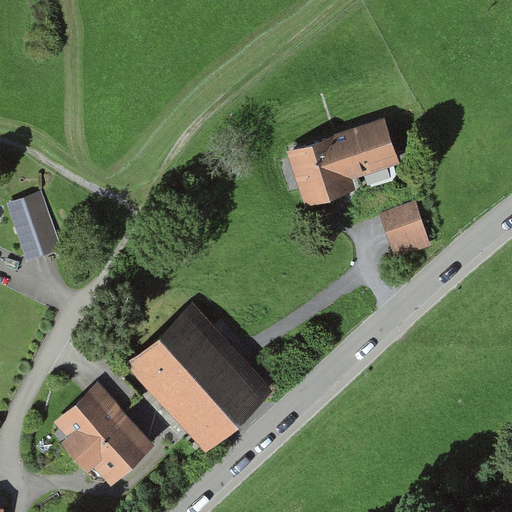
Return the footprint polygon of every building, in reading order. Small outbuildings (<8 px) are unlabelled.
[(306,202),(357,185),(354,176),(401,161),(386,116),(288,148),(306,202)] [(7,200),(27,260),(62,248),(42,188),(7,200)] [(382,211),(395,257),(433,246),(419,200),(382,211)] [(209,444),(276,381),(195,296),(128,359),(209,444)] [(109,483),(154,442),(98,380),(53,420),(66,434),(58,441),(83,470),(91,463),(109,483)]
